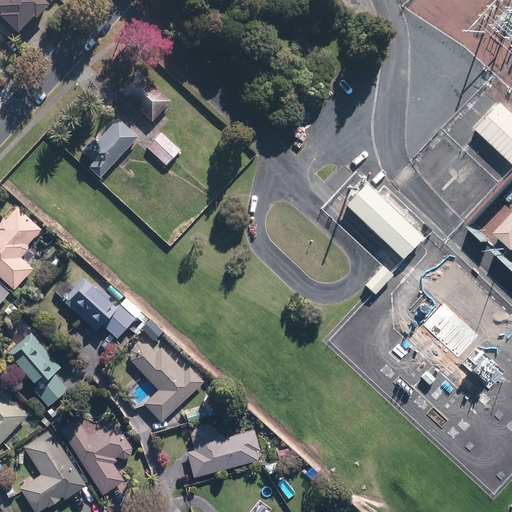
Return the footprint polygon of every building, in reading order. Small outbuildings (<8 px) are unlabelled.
[(44,8),(36,0),(0,0),(0,23),(13,36),(30,19),(32,21),(44,8)] [(350,67),(335,81),(341,88),(357,74),(350,67)] [(116,91),(149,122),(168,102),(136,71),(116,91)] [(364,86),(348,103),(355,110),(371,93),(364,86)] [(321,109),(329,101),(331,103),(335,100),(330,96),(326,91),(310,106),(317,113),(320,116),(324,112),(321,109)] [(511,115),(496,101),(469,132),(507,166),(511,160),(511,115)] [(304,103),(290,117),(297,123),(311,110),(304,103)] [(85,168),(97,178),(135,138),(115,119),(95,141),(91,137),(78,151),(90,162),(85,168)] [(283,143),(293,135),(300,143),(306,137),(294,123),(287,129),(289,131),(280,139),(283,143)] [(156,137),(145,147),(164,165),(174,155),(156,137)] [(469,171),(463,166),(468,161),(462,154),(456,159),(448,151),(451,148),(444,142),(415,170),(422,178),(435,166),(443,174),(437,181),(444,188),(451,182),(463,195),(480,178),(471,169),(469,171)] [(258,191),(260,174),(252,173),(250,190),(258,191)] [(363,184),(342,206),(398,260),(419,238),(363,184)] [(0,273),(16,288),(35,267),(23,256),(41,237),(13,212),(0,226),(0,273)] [(511,214),(494,233),(511,249),(511,214)] [(380,266),(362,285),(373,295),(390,275),(380,266)] [(85,275),(64,298),(98,328),(104,322),(120,336),(143,310),(127,296),(119,305),(115,302),(117,300),(112,296),(113,294),(100,283),(99,284),(96,281),(94,283),(85,275)] [(0,303),(11,291),(0,281),(0,303)] [(63,365),(33,331),(9,351),(37,384),(35,386),(51,404),(71,387),(56,371),(63,365)] [(146,401),(163,420),(206,380),(192,364),(187,369),(163,344),(158,350),(150,342),(140,341),(133,350),(132,358),(160,388),(146,401)] [(0,443),(29,413),(0,385),(0,443)] [(79,416),(62,427),(105,492),(126,478),(115,461),(119,459),(116,455),(119,454),(120,455),(126,457),(132,453),(134,446),(116,417),(91,434),(79,416)] [(189,450),(196,475),(260,458),(257,449),(261,448),(256,428),(226,436),(225,432),(209,422),(198,425),(192,433),(196,448),(189,450)] [(88,483),(52,428),(25,445),(43,472),(22,486),(38,511),(50,503),(51,505),(63,497),(62,496),(65,494),(67,497),(88,483)] [(0,458),(0,476),(8,471),(0,458)]
